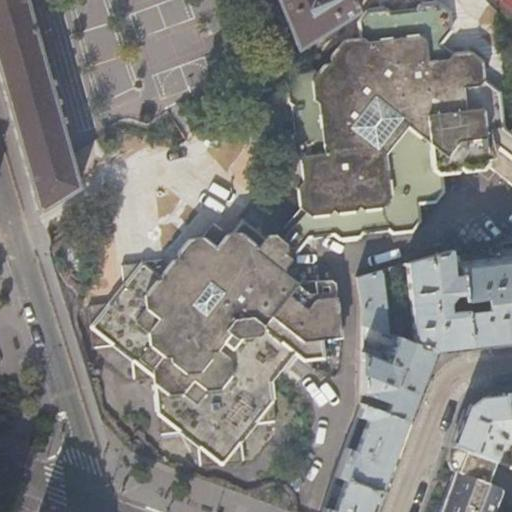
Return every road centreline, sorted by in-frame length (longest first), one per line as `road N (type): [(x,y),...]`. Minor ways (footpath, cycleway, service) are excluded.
road 1 (residential): [(0,188),(101,511)]
road 2 (residential): [(511,364),(466,370),(440,387),(397,511)]
